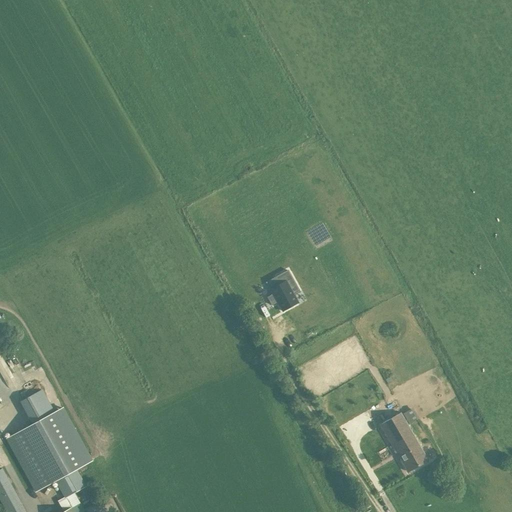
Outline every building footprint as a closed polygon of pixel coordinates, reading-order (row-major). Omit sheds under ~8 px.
[(273,294),(267,297),(271,305),(277,302),(282,311),(298,303),(293,295),(299,292),(288,270),(276,277),(280,284),(272,289),(270,289),(273,294)] [(54,411),(42,389),(24,399),(35,421),(54,411)] [(80,511),(83,511),(71,491),(83,484),(75,469),(90,461),(59,409),(7,438),(35,491),(55,480),(65,499),(58,503),(63,511),(62,511),(80,511)] [(409,424),(416,420),(410,410),(403,414),(409,424)] [(400,413),(379,425),(407,472),(427,460),(400,413)] [(0,501),(5,511),(25,511),(2,468),(0,469),(0,501)]
